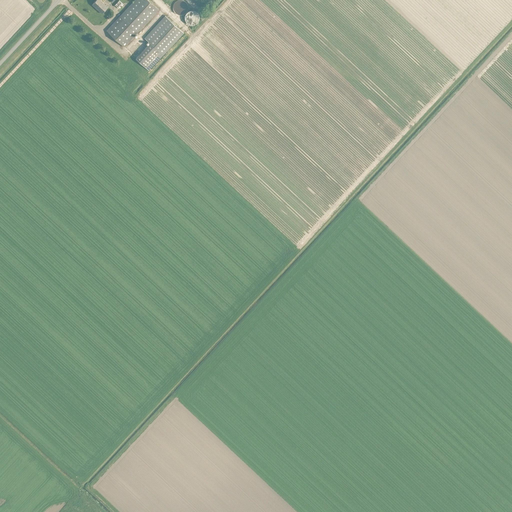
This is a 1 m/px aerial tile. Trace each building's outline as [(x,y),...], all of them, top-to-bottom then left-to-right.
[(94,0),(90,4),(91,4),(100,13),(106,6),(106,7),(98,0),(94,0)] [(132,0),(105,30),(123,46),(157,9),(146,0),(132,0)] [(117,0),(113,4),(117,8),(121,4),(117,0)] [(184,3),(184,2),(183,2),(183,1),(182,1),(181,0),(180,0),(179,0),(176,0),(177,0),(176,0),(175,1),(174,1),(173,2),(172,3),(172,4),(171,5),(171,7),(171,8),(171,9),(172,10),(172,11),(173,12),(174,12),(174,13),(175,14),(176,14),(177,14),(178,14),(179,14),(180,14),(181,14),(182,13),(183,13),(184,12),(184,11),(185,10),(185,9),(185,8),(186,7),(185,6),(185,5),(185,4),(184,3)] [(197,12),(196,12),(196,11),(195,10),(194,10),(193,9),(192,9),(191,9),(190,9),(189,9),(188,9),(188,10),(187,10),(186,10),(185,11),(184,12),(184,13),(183,14),(183,15),(183,16),(183,17),(183,18),(184,19),(184,20),(185,21),(186,22),(186,23),(188,24),(189,24),(190,24),(191,24),(193,24),(194,23),(195,23),(196,22),(196,21),(197,20),(198,19),(198,18),(198,17),(198,16),(198,15),(198,14),(197,13),(197,12)] [(149,42),(134,58),(147,70),(182,32),(163,15),(143,37),(149,42)]
